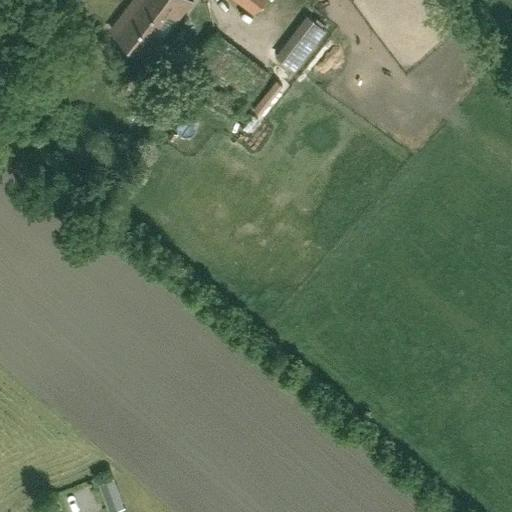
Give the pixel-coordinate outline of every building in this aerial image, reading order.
[(147,57),(190,1),(189,0),(132,0),(110,29),(147,57)] [(235,0),(254,14),(264,0),(235,0)] [(312,15),(281,57),(300,71),(331,29),(312,15)] [(248,97),(268,72),(216,32),(196,57),(207,66),(204,70),(215,79),(219,75),(248,97)] [(230,122),(240,106),(212,89),(203,105),(230,122)] [(62,151),(77,163),(86,151),(99,134),(83,122),(62,151)] [(110,511),(124,507),(113,477),(98,483),(109,511),(110,511)]
